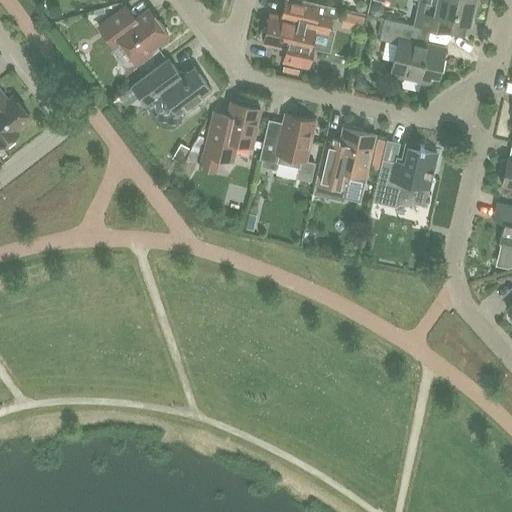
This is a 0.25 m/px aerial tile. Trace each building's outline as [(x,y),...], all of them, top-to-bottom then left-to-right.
[(329,17),(330,15),(332,6),(305,0),(285,0),(281,17),(269,14),(266,28),(263,29),(261,36),(263,39),(262,41),(286,47),(283,60),(307,66),(312,48),(330,52),(335,29),(327,28),(329,17)] [(419,0),(414,25),(418,25),(439,30),(451,33),(454,19),(468,23),(470,16),(473,17),(475,15),(478,5),(476,2),(473,1),(473,0),(419,0)] [(134,19),(125,6),(98,26),(112,45),(119,40),(136,62),(149,52),(150,47),(167,34),(148,8),(134,19)] [(363,16),(343,12),(340,27),(360,31),(363,16)] [(418,25),(414,25),(383,17),(378,39),(396,43),(390,72),(428,81),(430,73),(437,75),(444,48),(414,41),(418,25)] [(131,85),(140,97),(161,126),(173,127),(182,120),(177,113),(182,110),(210,89),(193,66),(180,75),(168,58),(131,85)] [(0,145),(4,143),(8,146),(14,141),(13,136),(17,133),(15,130),(29,119),(12,97),(6,101),(0,92),(0,145)] [(213,111),(203,153),(200,169),(216,172),(219,157),(231,160),(235,141),(251,145),(259,107),(255,106),(256,102),(236,98),(235,102),(230,101),(227,114),(213,111)] [(275,169),(277,163),(298,168),(296,177),(310,180),(315,162),(305,160),(314,120),(284,113),(280,131),(276,130),(274,137),(264,134),(258,159),(262,159),(260,165),(275,169)] [(339,178),(362,183),(374,134),(343,127),(339,143),(324,139),(312,192),(335,198),(339,178)] [(381,158),(375,185),(371,201),(387,205),(388,200),(411,202),(415,184),(428,187),(436,152),(407,145),(403,161),(394,159),(393,161),(381,158)] [(511,159),(506,158),(506,159),(503,158),(501,160),(498,172),(500,174),(502,175),(500,183),(511,185),(511,159)] [(497,244),(501,245),(496,263),(506,265),(511,264),(511,205),(496,201),(492,219),(503,222),(497,244)]
